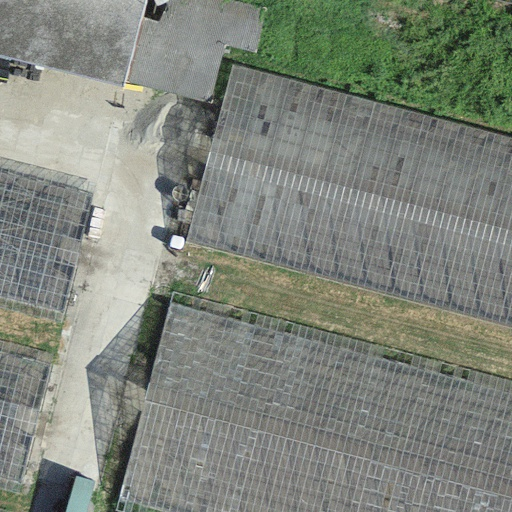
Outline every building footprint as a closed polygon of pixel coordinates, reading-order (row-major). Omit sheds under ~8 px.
[(145,0),(0,0),(0,55),(125,86),(145,0)] [(205,0),(145,0),(125,86),(219,109),(229,67),(250,72),(264,14),(205,0)] [(511,141),(250,72),(229,67),(219,109),(180,254),(511,341),(511,141)] [(92,193),(0,169),(0,296),(62,312),(92,193)] [(511,511),(511,402),(170,312),(120,500),(166,511),(511,511)] [(50,362),(0,350),(0,478),(20,484),(50,362)]
